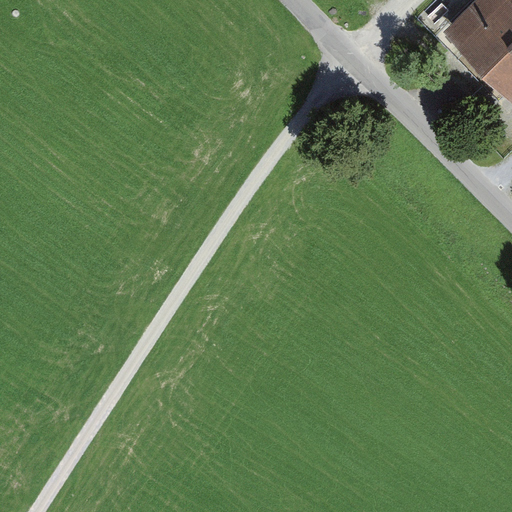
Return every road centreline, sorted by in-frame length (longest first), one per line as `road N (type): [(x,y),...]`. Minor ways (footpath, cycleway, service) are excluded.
road 1 (track): [(38,511),(282,143),(412,0)]
road 2 (tertiary): [(297,0),(511,218)]
